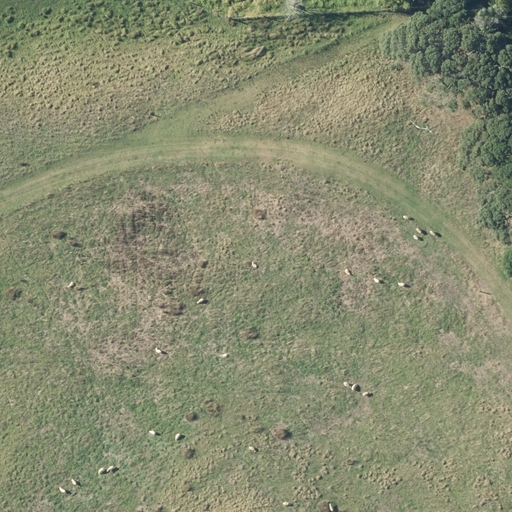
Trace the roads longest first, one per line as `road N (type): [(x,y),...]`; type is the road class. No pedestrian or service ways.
road 1 (unknown): [(511,301),(436,224),(353,169),(259,142),(130,145)]
road 2 (unknown): [(0,199),(130,145)]
